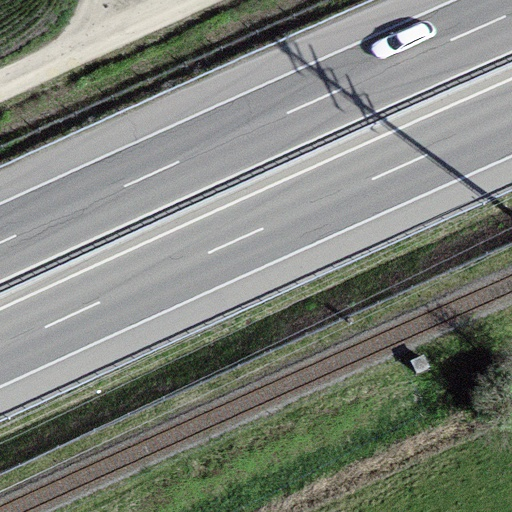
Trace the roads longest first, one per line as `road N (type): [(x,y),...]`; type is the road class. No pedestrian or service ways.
road 1 (motorway): [(511,14),(0,243)]
road 2 (motorway): [(0,344),(511,117)]
road 3 (track): [(166,0),(0,77)]
